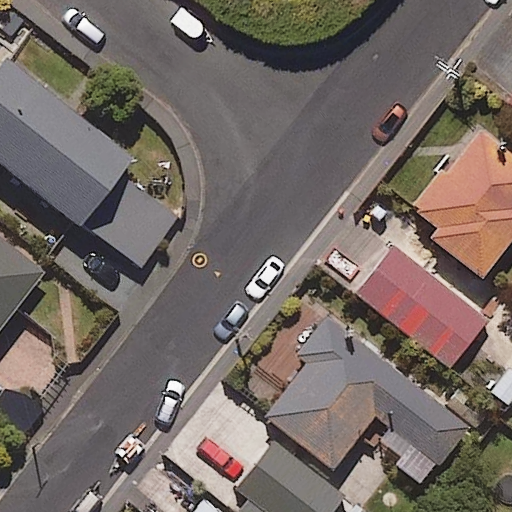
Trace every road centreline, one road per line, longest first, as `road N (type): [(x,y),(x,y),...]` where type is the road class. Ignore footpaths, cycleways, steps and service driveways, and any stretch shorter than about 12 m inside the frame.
road 1 (residential): [(308,171),(42,511)]
road 2 (residential): [(97,0),(308,171)]
road 3 (residential): [(443,0),(308,171)]
